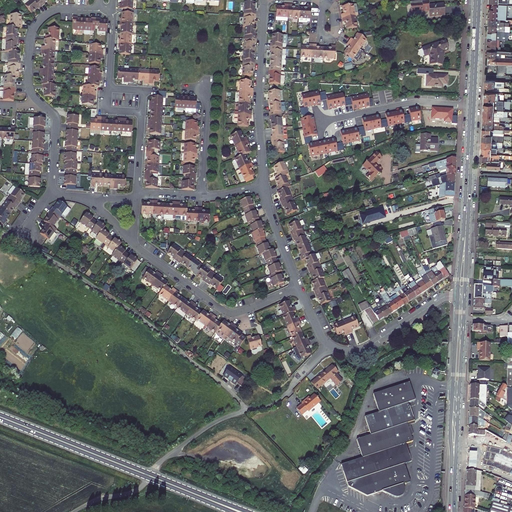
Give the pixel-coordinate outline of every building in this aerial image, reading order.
[(44,8),(37,0),(35,0),(27,7),(34,15),(41,9),(41,10),(44,8)] [(121,0),(121,5),(119,4),(119,9),(132,10),(133,0),(126,0),(121,0)] [(245,0),(244,13),(257,13),(257,9),(256,9),(256,1),(245,0)] [(445,16),(443,4),(428,6),(427,1),(409,4),(411,15),(423,13),(423,12),(429,11),(429,12),(430,18),(445,16)] [(289,22),(289,19),(290,5),(285,5),(285,8),(283,8),(283,7),(278,7),(277,22),(289,22)] [(294,5),(290,5),(289,19),(300,19),(301,8),(296,8),(296,9),(294,8),(294,5)] [(306,9),(301,8),(300,19),(300,24),(309,24),(310,23),(312,23),(312,6),(308,6),(308,9),(306,9)] [(343,15),(344,19),(357,17),(355,6),(344,8),(345,12),(346,12),(346,14),(343,15)] [(493,6),(493,10),(490,10),(490,20),(499,21),(499,11),(501,11),(501,6),(493,6)] [(26,13),(15,12),(14,24),(21,25),(26,25),(27,21),(25,21),(26,13)] [(122,19),(121,19),(120,23),(133,24),(134,14),(123,13),(122,19)] [(244,25),(245,25),(255,26),(255,17),(256,17),(257,13),(244,13),(244,25)] [(80,16),(74,16),(74,27),(79,28),(78,31),(80,33),(85,33),(85,30),(86,18),(80,18),(80,16)] [(97,30),(97,25),(98,17),(93,17),(93,18),(86,18),(85,30),(97,30)] [(102,26),(101,31),(109,31),(109,20),(102,19),(102,18),(98,17),(97,25),(102,26)] [(357,17),(344,19),(344,23),(348,23),(348,25),(347,25),(348,30),(359,28),(357,17)] [(120,28),(122,28),(121,34),(132,34),(133,24),(120,23),(120,28)] [(22,33),(21,33),(21,25),(14,24),(11,24),(10,36),(22,37),(22,33)] [(255,26),(245,25),(245,38),(257,38),(257,34),(256,34),(256,26),(255,26)] [(51,34),(47,34),(47,38),(57,38),(61,39),(61,27),(50,26),(50,31),(51,31),(51,34)] [(121,39),(119,39),(119,44),(132,44),(132,34),(121,34),(121,39)] [(272,44),(272,48),(284,49),(287,49),(287,45),(288,45),(289,36),(273,35),(273,44),(272,44)] [(361,50),(368,41),(359,35),(356,38),(357,39),(355,41),(352,39),(350,42),(361,50)] [(21,41),(22,37),(10,36),(9,49),(12,49),(19,50),(20,41),(21,41)] [(43,45),(43,49),(57,50),(57,38),(47,38),(46,38),(46,43),(47,43),(47,45),(43,45)] [(257,42),(257,38),(245,38),(244,50),(255,50),(255,42),(257,42)] [(447,40),(422,49),(425,57),(430,55),(432,59),(432,64),(444,65),(445,54),(443,55),(442,51),(443,51),(448,49),(447,40)] [(499,51),(500,40),(489,40),(488,51),(499,51)] [(355,59),(361,50),(350,42),(348,46),(350,47),(349,50),(348,49),(346,53),(355,59)] [(102,49),(103,44),(92,43),(91,53),(104,53),(105,49),(102,49)] [(131,55),(132,44),(119,44),(119,48),(120,48),(120,54),(131,55)] [(307,48),(302,47),(302,58),(313,59),(314,45),(310,45),(310,48),(307,48)] [(318,49),(318,45),(314,45),(313,59),(325,60),(325,48),(320,48),(320,49),(318,49)] [(330,49),(325,48),(325,60),(336,60),(337,47),(333,47),(333,49),(330,49)] [(271,52),(272,52),(272,60),(283,61),(287,61),(287,56),(286,55),(283,55),(284,49),(272,48),(271,52)] [(12,49),(11,62),(23,63),(23,59),(22,59),(23,50),(19,50),(12,49)] [(56,61),(57,50),(43,49),(43,53),(46,53),(46,55),(45,55),(45,61),(56,61)] [(255,50),(244,50),(243,62),(256,62),(256,59),(254,59),(255,50)] [(102,58),(104,58),(104,53),(91,53),(91,62),(101,63),(102,58)] [(489,57),(489,65),(498,65),(499,58),(489,57)] [(511,58),(503,58),(499,58),(498,65),(509,66),(509,73),(511,73),(511,58)] [(283,73),(283,61),(272,60),(271,69),(270,73),(283,73)] [(55,73),(56,61),(45,61),(45,66),(45,68),(42,68),(42,72),(55,73)] [(10,74),(18,74),(21,75),(22,67),(23,67),(23,63),(11,62),(10,74)] [(254,74),(254,67),(255,67),(256,62),(243,62),(243,73),(254,74)] [(101,72),(101,67),(90,66),(89,76),(103,76),(103,72),(101,72)] [(419,73),(427,74),(427,75),(428,75),(428,80),(430,81),(430,86),(441,87),(442,84),(444,84),(448,84),(449,76),(435,75),(435,70),(419,69),(419,73)] [(129,84),(130,71),(120,70),(119,81),(126,81),(126,84),(129,84)] [(140,82),(140,72),(130,71),(129,84),(133,84),(133,82),(140,82)] [(55,84),(55,73),(42,72),(42,76),(45,76),(45,78),(44,78),(43,84),(44,84),(55,84)] [(150,85),(151,72),(140,72),(140,82),(147,82),(147,85),(150,85)] [(161,73),(151,72),(150,85),(153,86),(154,83),(160,83),(161,73)] [(282,86),(283,73),(270,73),(270,77),(271,77),(271,85),(282,86)] [(19,83),(17,83),(18,74),(10,74),(7,74),(6,86),(18,86),(19,83)] [(100,81),(102,81),(103,76),(89,76),(89,85),(95,85),(100,86),(100,81)] [(252,84),(252,79),(241,79),(241,90),(254,91),(254,87),(251,86),(251,84),(252,84)] [(58,84),(55,84),(44,84),(44,87),(47,87),(47,90),(46,90),(46,95),(57,96),(58,84)] [(89,85),(84,85),(83,94),(96,95),(96,90),(95,90),(95,85),(89,85)] [(18,91),(18,86),(6,86),(5,99),(16,99),(17,91),(18,91)] [(254,95),(254,91),(241,90),(240,102),(251,102),(251,97),(250,97),(250,95),(254,95)] [(270,101),(270,105),(272,105),(282,104),(281,91),(270,92),(271,101),(270,101)] [(311,95),(313,106),(321,105),(321,106),(321,105),(321,102),(324,101),(323,94),(319,95),(319,93),(318,93),(319,93),(311,95)] [(496,102),(496,94),(486,93),(485,101),(496,102)] [(94,100),(96,100),(96,95),(83,94),(82,104),(94,104),(94,100)] [(326,94),(323,94),(324,101),(327,100),(329,110),(330,110),(337,108),(345,106),(346,107),(349,106),(353,105),(354,111),(354,110),(362,108),(359,97),(351,99),(351,98),(348,99),(344,100),(343,94),(343,95),(335,97),(327,98),(326,94)] [(367,95),(359,97),(362,108),(370,106),(370,107),(375,106),(373,99),(369,100),(368,94),(367,94),(367,95)] [(183,96),(176,96),(175,107),(186,108),(187,95),(183,95),(183,96)] [(191,97),(191,95),(187,95),(186,108),(186,112),(197,112),(198,97),(191,97)] [(153,101),(151,100),(150,105),(164,106),(164,97),(153,96),(153,101)] [(250,107),(251,102),(240,102),(240,110),(236,110),(236,113),(253,114),(253,110),(250,110),(250,107)] [(284,116),(282,104),(272,105),(272,113),(271,113),(272,117),(284,116)] [(150,110),(152,110),(152,114),(163,114),(164,106),(150,105),(150,110)] [(421,121),(418,108),(418,109),(409,110),(410,116),(407,117),(408,123),(412,123),(412,122),(421,120),(421,121)] [(394,114),(396,125),(404,123),(404,124),(408,123),(407,117),(403,117),(402,111),(402,112),(394,114)] [(308,112),(302,113),(303,120),(301,120),(301,121),(302,120),(306,138),(305,138),(305,139),(306,142),(312,141),(312,137),(318,136),(317,136),(313,118),(314,118),(310,119),(308,112)] [(253,114),(236,113),(235,118),(237,119),(239,119),(239,125),(249,126),(250,121),(249,121),(249,118),(252,118),(253,114)] [(152,118),(150,118),(149,123),(163,124),(163,114),(152,114),(152,118)] [(388,127),(396,125),(394,114),(386,115),(386,114),(386,115),(387,121),(383,121),(385,128),(389,127),(388,127)] [(71,116),(69,115),(68,124),(70,124),(69,127),(80,128),(80,125),(81,116),(79,116),(71,116)] [(285,128),(284,116),(272,117),(272,122),(273,122),(274,129),(285,128)] [(371,119),(373,130),(381,128),(381,129),(385,128),(383,121),(380,122),(379,116),(379,117),(371,119)] [(34,126),(35,126),(35,130),(45,131),(45,127),(46,127),(47,119),(31,118),(30,125),(34,126)] [(98,118),(98,121),(92,121),(91,131),(101,131),(102,119),(98,118)] [(105,122),(105,119),(102,119),(101,131),(112,132),(112,122),(105,122)] [(361,129),(362,135),(366,135),(365,132),(365,131),(373,130),(371,119),(363,120),(363,119),(362,119),(364,128),(361,129)] [(119,123),(112,122),(112,132),(122,133),(123,120),(119,120),(119,123)] [(126,123),(126,120),(123,120),(122,133),(132,133),(133,123),(126,123)] [(197,121),(187,120),(186,129),(199,130),(199,125),(197,125),(197,121)] [(151,128),(151,133),(162,133),(163,124),(149,123),(149,128),(151,128)] [(9,129),(4,129),(4,139),(15,140),(16,127),(12,127),(12,130),(9,130),(9,129)] [(79,131),(80,128),(69,127),(69,131),(68,131),(67,139),(79,139),(80,131),(79,131)] [(288,128),(285,128),(274,129),(275,138),(274,138),(274,142),(286,141),(289,141),(288,128)] [(199,135),(199,130),(186,129),(186,139),(196,139),(196,135),(199,135)] [(357,130),(349,132),(352,143),(360,141),(360,142),(359,136),(362,135),(361,129),(357,129),(357,130)] [(35,133),(34,133),(33,142),(45,142),(46,134),(44,134),(45,131),(35,130),(35,133)] [(242,130),(232,134),(237,145),(249,140),(247,136),(244,137),(243,135),(244,134),(242,130)] [(343,144),(340,145),(341,151),(345,151),(344,145),(352,143),(349,132),(341,133),(341,132),(341,133),(343,144)] [(431,136),(422,135),(421,146),(416,146),(415,154),(420,154),(420,152),(427,152),(437,152),(438,140),(431,139),(431,136)] [(79,147),(79,139),(67,139),(67,146),(68,146),(68,150),(78,150),(78,147),(79,147)] [(148,147),(147,151),(155,152),(156,149),(161,149),(161,140),(149,140),(149,147),(148,147)] [(248,144),(250,143),(249,140),(237,145),(241,155),(246,153),(251,151),(249,147),(248,144)] [(318,144),(320,155),(338,152),(341,151),(340,145),(337,145),(335,140),(318,144)] [(276,154),(287,154),(286,141),(274,142),(274,146),(275,146),(276,154)] [(33,150),(33,154),(43,154),(43,151),(45,151),(45,142),(33,142),(33,150)] [(196,143),(186,143),(185,152),(198,153),(198,148),(196,148),(196,143)] [(79,154),(78,154),(78,150),(68,150),(68,153),(67,153),(66,161),(67,161),(78,162),(79,154)] [(160,152),(155,152),(147,151),(147,156),(148,156),(148,163),(160,164),(160,152)] [(198,153),(185,152),(184,161),(195,162),(195,157),(197,157),(198,153)] [(248,158),(246,153),(241,155),(236,158),(241,168),(253,163),(251,159),(248,160),(248,158)] [(33,157),(32,157),(32,164),(43,165),(44,165),(44,157),(43,157),(43,154),(33,154),(33,157)] [(371,183),(382,172),(379,168),(377,169),(375,167),(382,161),(377,155),(363,168),(370,175),(366,178),(371,183)] [(437,171),(445,168),(455,169),(455,158),(428,165),(429,168),(435,167),(437,171)] [(78,170),(79,170),(79,162),(78,162),(67,161),(67,169),(68,169),(68,173),(78,173),(78,170)] [(159,172),(160,164),(148,163),(148,170),(146,170),(146,174),(154,175),(154,171),(159,172)] [(255,166),(253,163),(241,168),(245,179),(246,178),(254,175),(255,174),(253,170),(252,168),(255,166)] [(31,171),(31,174),(41,175),(41,172),(42,172),(43,165),(32,164),(27,164),(26,171),(31,171)] [(279,177),(281,180),(288,177),(292,175),(287,164),(277,169),(280,176),(279,177)] [(184,173),(189,173),(189,177),(196,178),(196,173),(195,173),(196,166),(184,165),(184,173)] [(316,171),(319,177),(329,171),(325,165),(316,171)] [(430,181),(445,177),(454,177),(455,169),(445,168),(437,171),(436,171),(436,175),(427,177),(429,181),(430,181)] [(79,177),(78,177),(78,173),(68,173),(68,176),(66,176),(66,184),(69,184),(76,185),(78,185),(79,177)] [(42,178),(40,178),(41,175),(31,174),(30,178),(29,186),(41,187),(42,178)] [(99,184),(103,185),(104,174),(94,174),(93,187),(97,187),(97,184),(99,184)] [(110,188),(114,188),(115,175),(104,174),(103,185),(108,185),(108,184),(110,185),(110,188)] [(147,179),(147,186),(158,187),(159,179),(154,178),(154,175),(146,174),(146,179),(147,179)] [(127,175),(115,175),(114,188),(118,188),(118,185),(121,185),(121,186),(126,186),(127,175)] [(195,182),(196,183),(196,178),(189,177),(188,181),(184,180),(183,189),(194,190),(195,182)] [(280,188),(281,192),(290,188),(292,187),(288,177),(281,180),(278,182),(281,188),(280,188)] [(445,184),(454,185),(454,177),(445,177),(430,181),(432,188),(439,186),(445,184)] [(506,189),(507,181),(487,180),(487,188),(506,189)] [(8,191),(11,193),(9,197),(18,204),(21,201),(20,201),(26,193),(13,184),(8,191)] [(438,200),(446,198),(446,193),(454,193),(454,187),(454,185),(445,184),(439,186),(438,200)] [(282,201),(283,204),(295,199),(290,188),(281,192),(280,193),(283,200),(282,201)] [(243,206),(244,206),(245,209),(255,206),(253,203),(254,202),(251,194),(240,199),(243,206)] [(16,207),(18,204),(9,197),(1,207),(11,214),(15,207),(16,207)] [(143,200),(143,201),(142,211),(153,212),(154,199),(149,199),(149,202),(147,201),(143,200)] [(159,199),(154,199),(153,212),(165,213),(165,202),(162,202),(161,203),(159,202),(159,199)] [(286,208),(287,209),(297,204),(295,199),(283,204),(285,208),(286,208)] [(511,199),(500,199),(500,205),(511,206),(511,208),(511,199)] [(55,207),(54,207),(51,210),(61,217),(68,207),(60,200),(55,207)] [(170,203),(170,202),(165,202),(165,213),(176,214),(177,201),(173,200),(172,203),(170,203)] [(181,204),(181,201),(177,201),(176,214),(187,214),(188,208),(188,204),(183,203),(183,204),(181,204)] [(289,216),(300,211),(297,204),(287,209),(289,216)] [(193,209),(193,208),(188,208),(187,214),(187,219),(198,219),(199,206),(196,206),(195,209),(193,209)] [(203,210),(204,206),(199,206),(198,219),(209,220),(210,209),(206,209),(206,210),(203,210)] [(257,208),(256,209),(255,206),(245,209),(247,212),(246,213),(249,220),(250,219),(260,216),(257,208)] [(446,220),(442,206),(430,210),(431,214),(429,215),(431,223),(446,220)] [(6,221),(11,214),(1,207),(0,209),(0,221),(4,224),(6,221)] [(386,218),(383,207),(360,214),(362,219),(365,218),(367,224),(386,218)] [(53,227),(61,217),(51,210),(49,213),(50,214),(45,221),(47,223),(53,227)] [(88,227),(91,229),(97,221),(94,219),(94,218),(88,213),(81,223),(88,227)] [(261,219),(260,216),(250,219),(252,222),(251,223),(254,231),(264,227),(266,226),(262,218),(261,219)] [(292,234),(294,238),(305,233),(300,221),(301,220),(299,217),(293,219),(295,223),(290,225),(293,233),(292,234)] [(104,230),(107,226),(100,222),(99,223),(97,221),(91,229),(93,231),(94,232),(92,235),(97,239),(104,230)] [(57,229),(53,227),(47,223),(45,226),(46,227),(41,233),(52,242),(57,235),(54,233),(57,229)] [(510,231),(510,225),(486,224),(485,237),(497,238),(497,239),(506,239),(506,230),(510,231)] [(446,233),(444,225),(433,228),(436,240),(437,245),(441,244),(441,247),(449,245),(448,240),(446,240),(445,233),(446,233)] [(256,239),(256,238),(257,242),(267,238),(265,235),(267,234),(264,227),(254,231),(253,231),(256,239)] [(403,237),(410,235),(408,229),(400,232),(403,237)] [(104,244),(104,243),(107,245),(113,238),(110,236),(111,234),(104,230),(97,239),(104,244)] [(296,241),(300,248),(310,244),(305,233),(294,238),(295,241),(296,241)] [(116,238),(115,240),(113,238),(107,245),(110,247),(109,248),(116,253),(120,246),(123,243),(116,238)] [(268,241),(267,238),(257,242),(258,244),(258,245),(261,252),(263,251),(272,248),(269,240),(268,241)] [(175,259),(178,262),(185,252),(175,244),(168,253),(175,258),(175,259)] [(303,260),(306,259),(314,256),(310,244),(300,248),(303,256),(301,256),(303,260)] [(127,251),(120,246),(116,253),(113,256),(119,261),(120,260),(123,262),(129,254),(126,252),(127,251)] [(278,254),(275,247),(272,248),(263,251),(267,259),(268,262),(278,258),(276,255),(278,254)] [(182,263),(188,268),(195,259),(185,252),(178,262),(181,264),(182,263)] [(320,253),(314,256),(306,259),(309,266),(308,267),(310,271),(321,266),(319,260),(322,259),(320,253)] [(132,255),(131,256),(129,254),(123,262),(126,264),(125,265),(131,270),(139,260),(132,255)] [(410,287),(417,297),(422,293),(415,283),(406,263),(402,256),(399,258),(408,278),(406,279),(410,287)] [(280,261),(279,261),(278,258),(268,262),(270,265),(269,265),(272,273),(280,269),(283,268),(280,261)] [(194,273),(197,276),(198,275),(205,266),(195,259),(188,268),(195,272),(194,273)] [(437,266),(431,270),(432,273),(439,282),(450,275),(445,267),(443,268),(442,266),(443,265),(441,262),(438,264),(437,266)] [(215,273),(205,266),(198,275),(205,280),(204,280),(207,283),(215,273)] [(323,278),(326,277),(321,266),(310,271),(311,274),(312,274),(316,281),(323,278)] [(501,268),(485,268),(484,280),(492,280),(492,286),(496,287),(511,287),(511,281),(498,281),(499,273),(501,273),(501,268)] [(282,272),(281,273),(280,269),(272,273),(271,273),(272,276),(271,276),(275,284),(286,280),(282,272)] [(352,289),(358,286),(350,269),(344,272),(352,289)] [(422,278),(429,289),(434,286),(427,276),(425,269),(419,272),(422,278)] [(144,279),(153,286),(161,275),(158,272),(156,275),(154,273),(150,270),(146,276),(144,279)] [(218,289),(225,281),(215,273),(207,283),(210,285),(211,284),(218,289)] [(434,286),(439,282),(432,273),(427,276),(434,286)] [(163,280),(164,277),(161,275),(153,286),(162,292),(166,286),(169,283),(165,281),(164,281),(163,280)] [(316,290),(315,291),(316,294),(328,290),(323,278),(316,281),(313,283),(316,290)] [(417,297),(410,287),(406,279),(406,278),(403,280),(407,288),(403,290),(406,297),(410,302),(417,297)] [(422,293),(429,289),(422,278),(415,283),(422,293)] [(397,285),(400,291),(397,293),(404,305),(410,302),(406,297),(403,290),(399,283),(397,285)] [(160,295),(169,302),(177,291),(173,289),(172,291),(170,290),(170,289),(166,286),(162,292),(160,295)] [(332,301),(328,290),(316,294),(318,298),(319,298),(322,305),(332,301)] [(384,300),(392,313),(398,309),(390,299),(388,300),(386,296),(383,293),(381,290),(380,291),(379,290),(378,291),(380,294),(384,300)] [(169,302),(178,309),(185,300),(181,297),(180,298),(179,296),(180,294),(177,291),(169,302)] [(483,292),(475,292),(474,299),(492,300),(492,295),(488,294),(483,294),(483,292)] [(396,295),(390,299),(398,309),(404,305),(397,293),(395,294),(396,295)] [(363,312),(366,311),(375,325),(380,321),(371,307),(369,309),(363,298),(357,301),(363,312)] [(289,299),(279,304),(284,314),(293,310),(296,309),(294,305),(292,306),(290,304),(291,303),(289,299)] [(492,303),(492,300),(474,299),(474,309),(484,309),(484,304),(489,304),(489,303),(492,303)] [(188,303),(188,302),(185,300),(178,309),(187,315),(195,304),(192,302),(190,304),(188,303)] [(385,317),(392,313),(384,300),(377,304),(379,307),(385,317)] [(199,307),(195,304),(187,315),(197,322),(198,320),(203,313),(199,310),(199,311),(197,310),(199,307)] [(371,307),(380,321),(385,317),(379,307),(376,309),(374,305),(374,304),(371,306),(371,307)] [(284,314),(283,315),(287,325),(299,319),(298,316),(295,317),(294,315),(295,314),(293,310),(284,314)] [(208,314),(204,311),(203,313),(198,320),(207,327),(215,316),(211,313),(209,316),(207,315),(208,314)] [(216,321),(218,318),(215,316),(207,327),(216,334),(222,325),(219,322),(218,323),(216,321)] [(359,327),(355,317),(345,321),(350,334),(353,332),(352,329),(354,328),(355,329),(359,327)] [(287,325),(292,335),(302,331),(300,327),(299,327),(298,325),(301,323),(299,319),(287,325)] [(225,340),(228,337),(235,326),(232,323),(230,326),(228,324),(225,321),(222,325),(216,334),(225,340)] [(346,335),(350,334),(345,321),(334,325),(338,335),(342,334),(342,333),(344,332),(346,335)] [(239,329),(235,326),(228,337),(241,346),(246,339),(242,336),(243,335),(240,332),(239,333),(237,331),(239,329)] [(304,335),(302,331),(292,335),(297,346),(309,340),(307,336),(304,337),(303,335),(304,335)] [(251,350),(262,347),(259,336),(255,338),(253,339),(252,336),(247,338),(251,350)] [(308,345),(310,344),(309,340),(297,346),(301,356),(311,352),(309,347),(309,348),(308,345)] [(490,361),(490,343),(478,343),(478,350),(480,350),(480,361),(490,361)] [(319,389),(332,377),(338,384),(344,379),(337,372),(339,370),(333,363),(313,382),(319,389)] [(227,372),(223,376),(235,386),(238,383),(243,386),(247,379),(244,377),(245,377),(230,367),(227,372)] [(477,376),(477,380),(486,380),(489,380),(489,369),(478,368),(478,372),(479,373),(479,376),(477,376)] [(409,437),(408,435),(405,425),(413,423),(407,405),(414,403),(408,384),(372,396),(378,414),(363,418),(369,436),(355,441),(361,459),(340,466),(347,489),(365,498),(380,493),(382,497),(386,499),(390,500),(394,500),(398,498),(400,494),(402,490),(401,486),(408,484),(403,466),(410,464),(404,446),(411,443),(409,437)] [(505,394),(503,393),(506,386),(502,384),(496,396),(501,399),(505,394)] [(486,385),(471,385),(470,400),(479,400),(485,405),(486,406),(487,392),(488,392),(488,389),(488,388),(487,388),(487,386),(486,385)] [(308,410),(309,411),(320,400),(314,394),(310,397),(307,401),(306,399),(302,403),(303,404),(298,408),(303,414),(308,410)] [(469,408),(478,409),(479,405),(483,408),(485,405),(479,400),(470,400),(469,408)] [(469,408),(469,417),(478,417),(484,421),(485,416),(488,418),(489,416),(478,409),(469,408)] [(477,426),(484,427),(484,421),(478,417),(469,417),(469,426),(477,426)] [(405,425),(408,435),(411,434),(409,427),(413,426),(413,423),(405,425)] [(469,426),(468,435),(484,436),(485,431),(477,430),(477,426),(469,426)] [(466,470),(476,471),(478,471),(511,484),(511,482),(511,472),(485,466),(485,464),(467,463),(466,470)] [(466,470),(465,496),(475,497),(488,500),(489,498),(484,496),(484,494),(475,491),(476,471),(466,470)] [(465,496),(464,509),(471,509),(474,509),(475,497),(465,496)] [(511,511),(511,507),(492,502),(489,511),(511,511)]
